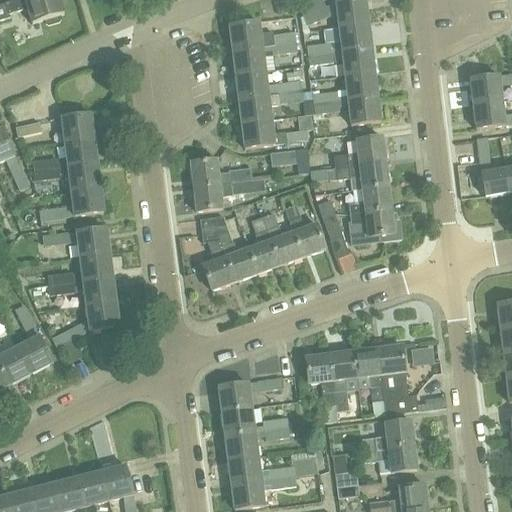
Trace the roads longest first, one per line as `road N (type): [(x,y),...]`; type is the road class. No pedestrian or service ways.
road 1 (residential): [(176,367),(137,32)]
road 2 (residential): [(176,367),(449,266)]
road 3 (residential): [(449,266),(417,0)]
road 4 (residential): [(478,511),(449,266)]
road 5 (residential): [(0,451),(176,367)]
road 6 (residential): [(0,92),(137,32)]
road 7 (residential): [(195,511),(176,367)]
